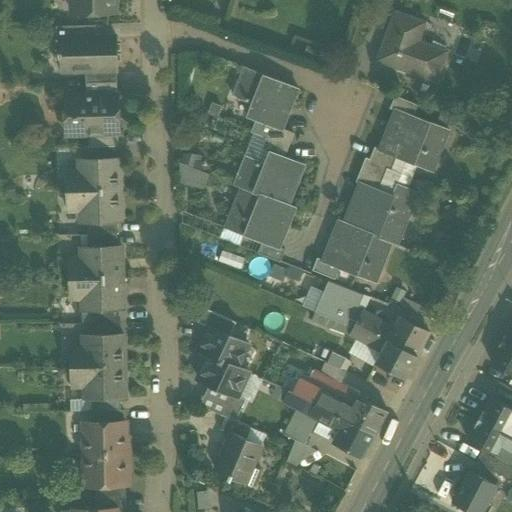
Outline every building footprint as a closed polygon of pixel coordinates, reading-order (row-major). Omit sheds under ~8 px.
[(71,0),(72,14),(116,14),(115,0),(71,0)] [(393,1),(389,0),(378,0),(370,25),(383,30),(393,1)] [(427,24),(395,13),(378,61),(436,82),(447,52),(420,43),(427,24)] [(61,38),(96,38),(96,26),(56,26),(56,40),(61,40),(61,38)] [(85,71),(116,70),(118,70),(117,37),(96,38),(61,38),(61,40),(61,52),(59,53),(59,57),(61,57),(61,71),(85,71)] [(253,133),(266,138),(271,127),(280,130),(281,129),(288,110),(290,111),(298,90),(244,69),(233,97),(252,104),(247,117),(257,121),(253,133)] [(86,83),(117,82),(116,70),(85,71),(86,83)] [(87,95),(117,94),(117,82),(86,83),(87,95)] [(89,135),(118,134),(119,134),(118,94),(117,94),(87,95),(66,95),(66,135),(89,135)] [(396,109),(413,116),(417,105),(395,96),(390,109),(395,111),(396,109)] [(413,116),(396,109),(395,111),(387,131),(389,131),(381,150),(381,151),(397,158),(392,170),(412,178),(417,166),(431,172),(437,159),(438,159),(449,131),(413,116)] [(266,138),(289,147),(294,134),(281,129),(280,130),(271,127),(266,138)] [(89,147),(115,146),(118,146),(118,134),(89,135),(89,147)] [(269,151),(284,157),(289,147),(266,138),(261,150),(269,153),(269,151)] [(85,159),(115,158),(115,146),(89,147),(85,147),(85,159)] [(392,170),(397,158),(381,151),(381,150),(375,147),(370,161),(388,168),(392,170)] [(241,187),(289,206),(297,186),(295,185),(303,165),(284,157),(269,151),(269,153),(264,164),(246,157),(235,185),(241,187)] [(209,184),(210,153),(181,153),(180,184),(209,184)] [(67,191),(120,190),(120,158),(115,158),(85,159),(80,159),(80,172),(67,172),(67,191)] [(383,180),(388,168),(370,161),(365,159),(361,171),(383,180)] [(379,190),(383,180),(361,171),(356,183),(361,185),(361,183),(379,190)] [(379,190),(361,183),(361,185),(353,203),(352,203),(344,223),(392,243),(397,245),(418,193),(397,184),(393,196),(379,190)] [(289,225),(295,209),(289,206),(241,187),(230,215),(231,216),(226,229),(262,243),(278,249),(278,248),(288,224),(289,225)] [(87,223),(117,222),(121,222),(120,190),(67,191),(67,211),(81,210),(81,223),(87,223)] [(381,270),(392,243),(344,223),(338,221),(330,242),(331,242),(324,261),(323,263),(339,269),(357,276),(362,263),(381,270)] [(87,235),(117,234),(117,222),(87,223),(87,235)] [(87,247),(117,246),(117,234),(87,235),(87,247)] [(278,249),(262,243),(258,254),(280,262),(285,250),(278,248),(278,249)] [(69,279),(122,278),(121,246),(117,246),(87,247),(82,247),(82,260),(69,260),(69,279)] [(313,271),(335,280),(339,269),(323,263),(324,261),(318,259),(313,271)] [(89,311),(119,310),(123,310),(122,278),(69,279),(69,298),(83,298),(83,311),(89,311)] [(324,292),(359,306),(364,295),(329,282),(324,292)] [(356,323),(418,356),(430,333),(399,317),(394,328),(363,311),(365,308),(359,306),(324,292),(316,312),(347,325),(350,320),(356,323)] [(209,327),(230,336),(236,323),(204,309),(198,323),(209,328),(209,327)] [(89,323),(119,322),(119,310),(89,311),(89,323)] [(405,379),(418,356),(356,323),(350,320),(347,325),(316,312),(312,321),(325,327),(349,335),(381,353),(375,363),(405,379)] [(89,335),(120,334),(119,322),(89,323),(89,335)] [(511,322),(502,341),(511,346),(511,322)] [(230,336),(209,327),(209,328),(199,350),(209,355),(238,368),(248,345),(230,336)] [(71,367),(124,366),(124,334),(120,334),(89,335),(84,335),(84,348),(71,348),(71,367)] [(511,346),(502,341),(491,362),(511,373),(511,346)] [(238,368),(209,355),(198,380),(211,386),(237,397),(237,396),(245,400),(251,403),(262,379),(238,368)] [(319,376),(340,385),(346,373),(325,363),(320,376),(319,376)] [(91,399),(121,398),(125,398),(124,366),(71,367),(72,387),(85,386),(85,399),(91,399)] [(316,404),(375,435),(388,412),(339,386),(340,385),(319,376),(320,376),(314,373),(310,381),(301,377),(293,393),(316,404)] [(237,397),(211,386),(202,406),(226,417),(236,421),(245,400),(237,396),(237,397)] [(363,458),(375,435),(316,404),(293,393),(289,392),(283,403),(296,410),(290,422),(310,432),(316,420),(338,431),(333,442),(363,458)] [(94,411),(121,410),(121,398),(91,399),(91,411),(94,411)] [(479,419),(511,437),(511,409),(490,398),(479,419)] [(94,423),(124,422),(124,410),(121,410),(94,411),(94,423)] [(236,421),(226,417),(220,429),(232,434),(232,432),(262,446),(266,435),(236,421)] [(467,440),(511,464),(511,437),(479,419),(467,440)] [(84,455),(127,454),(126,422),(124,422),(94,423),(84,423),(84,455)] [(310,432),(290,422),(284,435),(304,445),(311,432),(310,432)] [(232,432),(232,434),(215,471),(252,488),(260,469),(252,465),(262,446),(232,432)] [(95,486),(125,485),(127,485),(127,454),(84,455),(85,486),(95,486)] [(468,511),(483,511),(498,486),(469,471),(452,503),(468,511)] [(96,498),(126,497),(125,485),(95,486),(96,498)] [(197,491),(198,507),(211,506),(210,490),(197,491)] [(126,497),(96,498),(96,510),(116,509),(116,510),(126,510),(126,497)]
